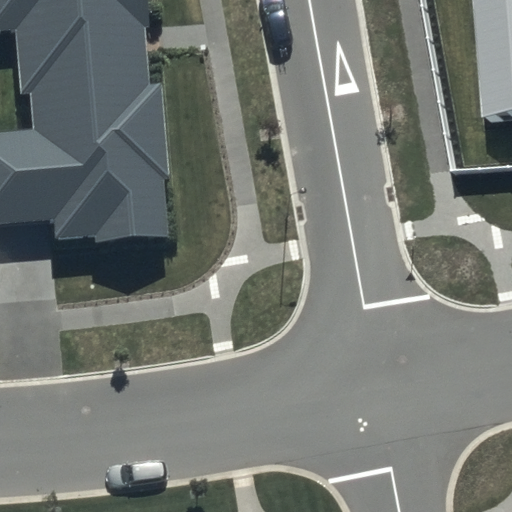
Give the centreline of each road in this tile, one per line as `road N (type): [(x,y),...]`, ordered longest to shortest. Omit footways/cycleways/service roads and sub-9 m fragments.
road 1 (residential): [(307,0),(376,390)]
road 2 (residential): [(0,442),(138,429),(376,390)]
road 3 (residential): [(376,390),(511,364)]
road 4 (residential): [(376,390),(398,511)]
